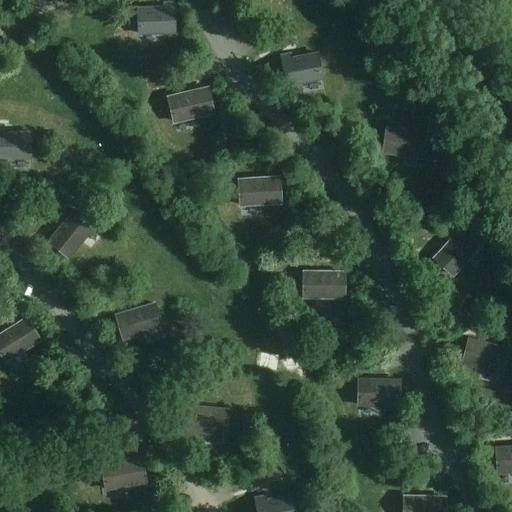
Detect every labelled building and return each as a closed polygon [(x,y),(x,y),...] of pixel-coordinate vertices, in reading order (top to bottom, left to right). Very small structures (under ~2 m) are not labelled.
[(175,33),(174,3),(163,4),(164,8),(139,8),(139,34),(175,33)] [(321,79),(317,54),(293,58),(292,54),(282,56),(287,86),(321,79)] [(213,113),(207,89),(168,98),(174,123),(213,113)] [(426,133),(386,128),(383,153),(423,158),(426,133)] [(5,133),(5,129),(0,129),(0,159),(30,159),(30,133),(5,133)] [(280,204),(279,178),(239,180),(240,206),(280,204)] [(94,227),(74,211),(49,242),(69,258),(94,227)] [(480,247),(461,229),(434,259),(453,276),(480,247)] [(344,273),(304,272),(304,298),(344,299),(344,273)] [(162,329),(155,304),(117,315),(124,340),(162,329)] [(40,341),(27,319),(0,335),(0,351),(6,361),(40,341)] [(508,350),(469,339),(462,364),(501,375),(508,350)] [(399,381),(359,380),(358,406),(398,406),(399,381)] [(228,411),(188,406),(185,432),(225,436),(228,411)] [(511,473),(511,447),(497,448),(498,474),(511,473)] [(145,483),(141,458),(102,464),(106,490),(145,483)] [(294,511),(291,496),(267,500),(266,496),(256,498),(258,511),(294,511)] [(444,511),(445,498),(405,497),(404,511),(444,511)]
